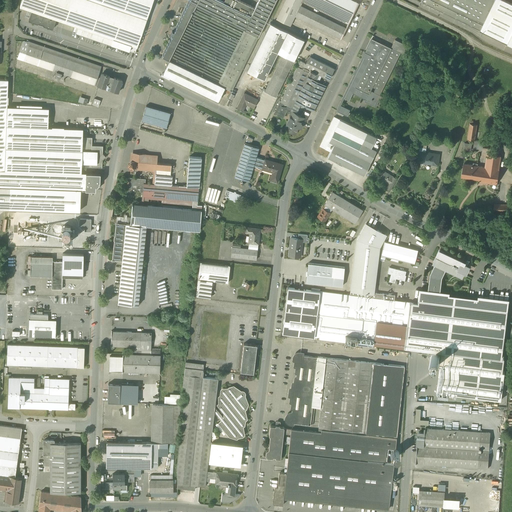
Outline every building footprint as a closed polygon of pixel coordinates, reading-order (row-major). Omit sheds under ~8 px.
[(153,0),(22,0),(20,7),(32,11),(56,19),(78,27),(113,39),(111,45),(125,49),(127,44),(137,47),(153,0)] [(258,0),(255,8),(251,15),(224,2),(219,0),(189,0),(174,31),(174,32),(172,31),(170,34),(172,35),(172,36),(162,56),(169,60),(197,74),(191,87),(218,101),(225,87),(232,90),(275,0),(258,0)] [(255,8),(238,0),(224,0),(224,2),(251,15),(255,8)] [(285,0),(276,19),(290,26),(295,16),(300,5),(302,0),(285,0)] [(352,0),(302,0),(300,5),(337,24),(346,28),(358,3),(352,0)] [(422,0),(421,2),(480,31),(495,0),(422,0)] [(511,34),(511,4),(503,0),(495,0),(480,31),(507,44),(511,34)] [(337,24),(300,5),(295,16),(332,34),(337,24)] [(56,19),(32,11),(28,20),(29,21),(37,24),(38,24),(43,25),(44,26),(52,29),(53,29),(56,19)] [(288,31),(270,23),(247,70),(264,79),(280,46),(288,31)] [(346,28),(337,24),(332,34),(341,39),(346,28)] [(113,39),(78,27),(76,32),(111,45),(113,39)] [(305,40),(288,31),(280,46),(298,55),(305,40)] [(391,48),(371,38),(365,52),(364,51),(362,56),(364,58),(344,98),(349,100),(353,93),(357,84),(380,95),(400,53),(391,48)] [(404,44),(395,40),(391,48),(400,53),(404,44)] [(101,66),(29,41),(28,46),(100,71),(101,66)] [(100,71),(28,46),(23,60),(56,72),(55,76),(65,80),(66,75),(95,85),(97,79),(98,77),(100,71)] [(282,55),(264,91),(268,93),(276,97),(289,70),(292,71),(296,62),(294,60),(282,55)] [(300,61),(275,113),(277,114),(278,113),(284,116),(283,117),(286,111),(289,113),(295,101),(314,110),(326,86),(316,81),(319,74),(320,75),(325,64),(310,57),(305,63),(300,61)] [(487,67),(482,65),(479,73),(483,74),(482,76),(483,76),(484,75),(485,75),(487,67)] [(121,80),(102,74),(101,78),(98,77),(97,79),(100,80),(98,85),(117,92),(121,80)] [(13,81),(0,80),(0,208),(81,211),(82,190),(99,191),(99,176),(82,176),(82,166),(103,167),(103,160),(107,157),(103,153),(103,148),(95,148),(95,138),(87,137),(88,129),(47,128),(48,109),(12,107),(13,81)] [(380,95),(357,84),(353,93),(369,101),(368,103),(374,106),(377,101),(381,102),(384,97),(380,95)] [(258,100),(244,93),(237,108),(242,110),(245,104),(254,108),(258,100)] [(276,97),(268,93),(265,101),(272,104),(276,97)] [(80,96),(79,102),(91,105),(93,100),(80,96)] [(99,107),(101,99),(95,98),(93,105),(99,107)] [(480,111),(436,104),(435,112),(478,119),(480,111)] [(171,112),(146,105),(142,121),(166,128),(171,112)] [(350,110),(341,105),(338,111),(347,116),(350,110)] [(300,116),(292,112),(284,128),(295,134),(299,128),(300,128),(301,128),(302,127),(302,126),(302,125),(301,123),(303,120),(304,118),(300,116)] [(334,117),(320,146),(325,149),(340,119),(334,117)] [(376,137),(340,119),(325,149),(330,151),(328,157),(364,175),(376,150),(371,148),(376,137)] [(477,125),(470,124),(468,139),(475,140),(477,125)] [(259,147),(245,143),(243,148),(235,177),(249,181),(254,166),(256,157),(259,147)] [(439,154),(419,151),(417,162),(437,165),(439,154)] [(144,154),(134,154),(132,162),(129,164),(130,165),(131,168),(132,168),(135,167),(151,169),(152,170),(153,170),(154,171),(155,172),(155,174),(154,184),(171,185),(172,176),(170,175),(171,164),(156,163),(157,157),(144,156),(144,154)] [(501,156),(490,154),(487,156),(485,167),(464,164),(462,177),(480,180),(481,181),(480,182),(497,184),(497,183),(499,169),(501,156)] [(201,157),(189,157),(186,186),(179,185),(178,186),(171,185),(154,184),(145,183),(144,183),(144,189),(143,198),(163,200),(163,203),(197,206),(201,157)] [(265,160),(256,157),(254,166),(263,168),(265,160)] [(283,164),(274,162),(274,163),(265,160),(263,168),(274,171),(273,176),(272,175),(270,180),(277,182),(283,164)] [(391,177),(388,176),(389,174),(383,171),(379,178),(385,182),(385,181),(388,183),(385,188),(389,191),(397,178),(392,176),(391,177)] [(145,179),(129,178),(129,180),(128,180),(128,182),(129,182),(128,188),(132,188),(132,184),(137,184),(136,188),(144,189),(144,183),(145,183),(145,179)] [(241,195),(229,191),(226,197),(239,201),(241,195)] [(332,192),(324,205),(325,205),(329,207),(337,194),(332,192)] [(363,210),(337,194),(329,207),(332,209),(355,223),(363,210)] [(202,210),(132,204),(130,224),(146,225),(200,230),(202,210)] [(323,208),(318,217),(325,221),(330,213),(323,208)] [(91,219),(80,219),(80,226),(85,226),(85,231),(90,231),(91,219)] [(116,222),(116,223),(118,223),(117,224),(116,227),(115,228),(115,229),(116,231),(116,233),(115,234),(115,235),(116,236),(116,239),(115,240),(115,241),(114,241),(115,242),(115,245),(114,246),(113,247),(114,248),(114,251),(113,252),(113,253),(114,254),(113,257),(115,259),(122,260),(126,223),(116,222)] [(130,224),(126,223),(122,260),(118,303),(138,305),(146,225),(130,224)] [(366,224),(357,240),(351,291),(373,293),(374,293),(379,247),(386,235),(366,224)] [(70,227),(62,227),(62,235),(70,235),(70,227)] [(260,229),(246,227),(245,232),(250,233),(249,236),(250,236),(249,243),(258,244),(260,229)] [(298,239),(291,238),(289,256),(300,257),(302,239),(298,239)] [(348,244),(319,241),(319,239),(311,238),(309,258),(308,263),(335,266),(335,271),(344,272),(345,267),(348,244)] [(417,250),(385,242),(381,255),(414,263),(417,250)] [(257,250),(248,249),(248,248),(240,248),(241,244),(240,244),(239,247),(232,247),(231,257),(256,260),(258,250),(257,250)] [(465,263),(455,258),(440,251),(438,255),(434,262),(446,268),(462,275),(464,271),(465,272),(465,271),(468,267),(464,265),(465,263)] [(83,254),(63,253),(62,262),(62,278),(83,278),(83,273),(85,273),(85,271),(83,271),(83,254)] [(53,256),(31,256),(30,268),(52,269),(52,261),(53,256)] [(62,262),(52,261),(52,269),(52,276),(52,289),(62,289),(62,278),(62,262)] [(230,265),(200,262),(198,279),(212,281),(228,283),(230,265)] [(335,266),(308,263),(307,269),(306,282),(342,286),(344,272),(335,271),(335,266)] [(446,268),(436,263),(435,265),(435,264),(430,274),(428,289),(429,289),(428,291),(440,293),(440,291),(441,291),(442,277),(446,270),(446,268)] [(397,270),(395,269),(389,267),(388,273),(391,274),(389,281),(395,283),(396,278),(404,280),(406,276),(405,275),(406,272),(397,269),(397,270)] [(52,269),(30,268),(30,276),(52,276),(52,269)] [(212,281),(198,279),(196,296),(210,297),(212,281)] [(297,290),(289,289),(287,301),(292,301),(292,300),(296,300),(295,304),(301,305),(303,290),(299,289),(298,289),(297,290)] [(478,300),(449,296),(450,294),(440,293),(428,291),(419,290),(417,304),(408,303),(405,325),(403,348),(442,352),(441,358),(440,358),(440,359),(440,360),(440,361),(439,361),(439,362),(441,362),(437,392),(501,400),(505,372),(503,372),(504,359),(502,359),(509,301),(479,297),(478,300)] [(320,292),(315,337),(320,337),(325,292),(320,292)] [(350,295),(325,292),(320,337),(319,339),(345,342),(345,340),(370,344),(371,328),(376,329),(377,322),(380,299),(373,298),(350,295)] [(395,295),(374,293),(373,293),(373,298),(380,299),(394,301),(395,295)] [(394,301),(380,299),(377,322),(405,325),(408,303),(394,301)] [(48,315),(30,314),(30,320),(29,320),(28,336),(55,337),(55,338),(56,333),(56,321),(56,320),(48,320),(48,314),(48,315)] [(405,325),(377,322),(376,329),(371,328),(370,344),(403,348),(405,325)] [(152,332),(111,331),(111,346),(131,347),(131,354),(141,354),(141,350),(151,350),(152,332)] [(257,345),(244,343),(241,371),(253,373),(257,345)] [(78,347),(7,344),(6,364),(77,367),(78,347)] [(131,354),(123,353),(123,357),(122,372),(160,373),(160,355),(131,354)] [(318,357),(301,355),(301,354),(300,354),(299,354),(297,354),(296,355),(294,356),(294,358),(294,359),(294,360),(295,360),(296,360),(295,365),(295,366),(296,366),(297,366),(296,371),(296,372),(297,372),(298,373),(297,378),(296,378),(295,379),(295,384),(294,384),(293,384),(293,385),(292,389),(291,389),(290,390),(289,395),(290,395),(290,396),(291,396),(291,401),(291,402),(293,402),(292,407),(292,408),(293,408),(294,408),(293,414),(291,414),(289,414),(287,415),(286,417),(286,419),(287,421),(288,423),(290,424),(293,424),(293,423),(310,425),(318,357)] [(436,354),(435,354),(434,354),(433,355),(432,355),(431,356),(431,357),(431,358),(430,359),(431,360),(431,361),(432,362),(432,363),(433,363),(435,363),(435,364),(436,363),(437,363),(438,363),(439,362),(439,361),(440,361),(440,360),(440,359),(440,358),(439,357),(439,356),(438,355),(437,355),(436,354)] [(123,357),(110,356),(109,371),(122,372),(123,357)] [(404,366),(326,358),(318,428),(319,428),(318,432),(284,428),(284,434),(291,434),(286,473),(281,472),(280,472),(280,473),(279,473),(279,474),(277,487),(276,487),(275,487),(275,488),(274,489),(273,502),(273,503),(274,504),(275,504),(283,505),(284,498),(389,509),(394,463),(385,462),(386,448),(395,449),(404,366)] [(204,364),(186,362),(184,375),(203,377),(203,370),(204,364)] [(203,377),(184,375),(183,387),(186,387),(217,391),(218,378),(203,377)] [(69,379),(44,378),(44,388),(39,388),(39,393),(35,393),(20,393),(20,378),(9,377),(8,407),(68,409),(75,410),(75,403),(68,403),(69,379)] [(138,384),(108,383),(108,402),(137,403),(138,384)] [(217,391),(186,387),(177,468),(207,471),(211,432),(212,432),(214,410),(215,407),(217,391)] [(229,390),(226,393),(224,391),(223,391),(222,398),(221,398),(220,399),(223,402),(220,404),(222,407),(220,407),(220,408),(224,413),(224,419),(215,407),(214,410),(222,420),(219,423),(229,436),(232,434),(234,436),(234,435),(236,436),(236,434),(241,435),(243,435),(243,433),(240,430),(241,425),(243,425),(243,418),(245,418),(245,417),(240,410),(243,408),(244,408),(245,401),(242,396),(242,395),(241,393),(240,394),(236,389),(229,389),(229,390)] [(173,404),(152,404),(151,442),(172,442),(173,404)] [(172,442),(176,442),(181,405),(173,404),(172,442)] [(421,409),(417,409),(416,409),(415,424),(429,425),(429,420),(420,420),(421,409)] [(22,428),(0,424),(0,434),(20,438),(22,428)] [(276,426),(271,425),(271,426),(270,426),(270,427),(269,435),(269,436),(270,436),(269,449),(268,449),(268,450),(267,450),(267,456),(267,457),(268,458),(272,458),(273,458),(273,457),(275,457),(275,458),(276,458),(276,459),(280,459),(281,459),(281,458),(284,434),(284,428),(284,427),(283,427),(280,426),(279,427),(277,427),(276,426)] [(491,433),(425,428),(425,433),(418,433),(418,435),(417,435),(417,438),(418,438),(416,464),(488,469),(491,433)] [(20,438),(0,434),(0,474),(15,477),(20,438)] [(53,440),(44,440),(44,453),(50,453),(50,442),(53,442),(53,440)] [(158,442),(106,441),(106,466),(112,466),(158,467),(158,442)] [(53,442),(50,442),(50,453),(50,492),(81,492),(81,442),(71,442),(68,442),(53,442)] [(212,442),(210,462),(241,466),(243,445),(212,442)] [(177,468),(177,482),(177,487),(195,490),(195,485),(205,486),(206,478),(207,471),(177,468)] [(230,474),(227,473),(227,471),(223,471),(223,473),(214,472),(214,476),(217,477),(216,479),(216,483),(216,482),(220,483),(220,484),(228,485),(228,491),(225,491),(225,495),(234,496),(235,486),(236,486),(236,484),(234,484),(234,482),(236,482),(236,478),(234,478),(235,475),(230,475),(230,474)] [(15,477),(0,474),(0,489),(6,491),(5,501),(19,503),(23,478),(15,477)] [(124,474),(113,474),(113,482),(113,484),(121,484),(124,484),(124,474)] [(173,476),(151,475),(150,496),(177,497),(177,492),(173,492),(173,476)] [(444,492),(419,490),(418,505),(443,507),(444,492)] [(81,511),(81,497),(41,491),(39,506),(38,511),(49,511),(50,508),(70,511),(81,511)] [(460,498),(445,497),(444,506),(459,507),(460,498)]
